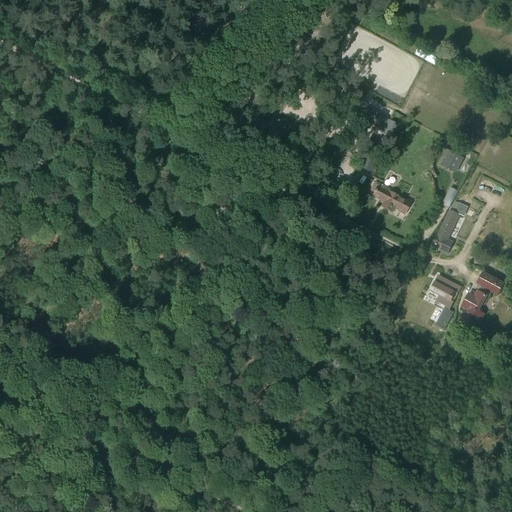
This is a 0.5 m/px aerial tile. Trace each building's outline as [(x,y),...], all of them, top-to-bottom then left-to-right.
[(390,138),(397,124),(372,111),(365,125),(380,133),(381,131),(383,133),(382,134),(390,138)] [(456,173),(464,160),(450,152),(442,166),(456,173)] [(371,174),(377,163),(363,156),(358,168),(371,174)] [(389,194),(388,194),(390,190),(375,182),(371,191),(374,193),(373,196),(385,202),(382,208),(390,212),(392,207),(399,210),(399,211),(405,214),(411,202),(406,199),(405,202),(396,198),(397,197),(389,193),(389,194)] [(452,199),(456,191),(450,187),(446,195),(452,199)] [(449,240),(460,215),(449,210),(437,236),(436,235),(430,246),(448,255),(454,242),(449,240)] [(463,292),(456,304),(456,308),(462,307),(468,311),(463,320),(477,327),(483,315),(478,312),(485,299),(488,300),(491,293),(498,297),(504,285),(483,274),(477,284),(481,286),(475,298),(463,292)] [(461,288),(441,277),(437,285),(433,292),(439,295),(435,303),(437,304),(437,305),(444,309),(435,326),(440,328),(440,329),(442,330),(442,329),(444,330),(453,313),(449,311),(453,302),(451,301),(454,294),(457,295),(461,288)]
